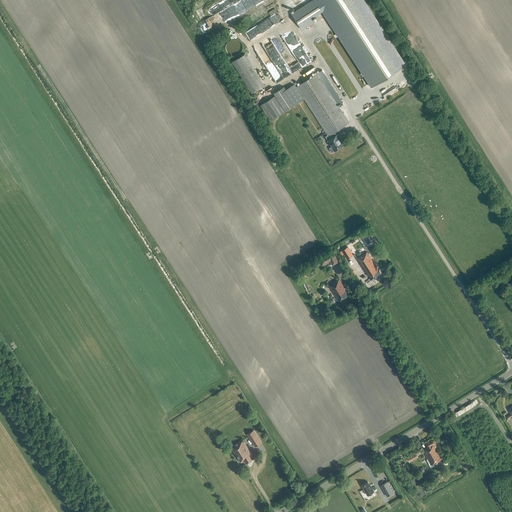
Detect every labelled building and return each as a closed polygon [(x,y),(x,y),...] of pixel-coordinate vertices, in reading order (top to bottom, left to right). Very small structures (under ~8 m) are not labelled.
[(315,0),(314,1),(312,0),(308,0),(290,12),(301,29),(312,22),(309,18),(324,8),(373,83),(407,61),(367,0),(315,0)] [(244,31),(249,40),(274,27),(272,23),(285,16),(282,11),(275,15),(244,31)] [(287,18),(271,27),(273,31),(279,28),(280,30),(290,24),(287,18)] [(307,64),(316,59),(302,33),(294,37),(298,43),(294,46),(291,40),(282,45),(291,60),(295,58),(300,67),(304,64),(303,63),(306,62),(307,64)] [(264,85),(245,54),(232,62),(252,93),(264,85)] [(282,60),(288,74),(296,71),(290,57),(282,60)] [(328,136),(334,132),(349,123),(317,73),(296,87),(304,99),(327,135),(328,136)] [(274,93),(276,95),(261,105),(271,120),(295,104),(304,99),(296,87),(294,83),(286,89),(284,86),(274,93)] [(328,136),(327,135),(324,137),(327,141),(331,147),(329,149),(331,153),(334,151),(335,151),(344,145),(340,138),(339,139),(334,132),(328,136)] [(347,259),(352,256),(353,255),(348,247),(342,251),(347,259)] [(333,266),(337,263),(339,262),(333,251),(319,260),(322,266),(330,261),(333,266)] [(370,280),(381,274),(367,252),(357,258),(370,280)] [(340,269),(347,266),(345,260),(338,263),(340,269)] [(345,288),(339,279),(329,285),(336,297),(336,296),(339,300),(348,295),(344,289),(345,288)] [(247,434),(255,446),(262,442),(254,430),(247,434)] [(428,447),(423,450),(431,465),(442,459),(434,444),(436,443),(433,439),(426,443),(428,447)] [(246,463),(254,459),(242,440),(231,447),(240,462),(244,460),(246,463)] [(407,457),(410,462),(418,458),(416,453),(407,457)] [(394,492),(387,481),(381,486),(387,497),(394,492)] [(364,490),(368,496),(374,493),(370,486),(369,486),(367,483),(362,486),(364,490)]
